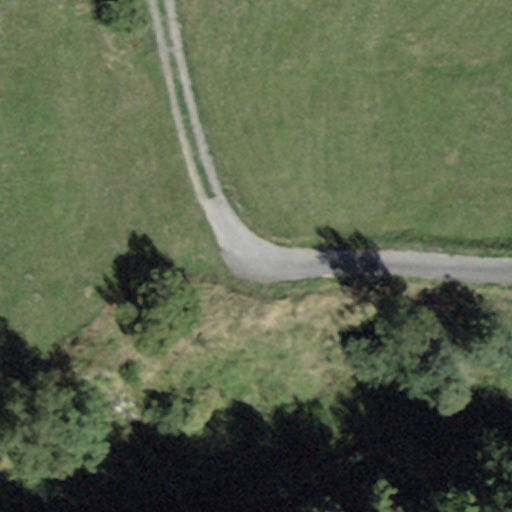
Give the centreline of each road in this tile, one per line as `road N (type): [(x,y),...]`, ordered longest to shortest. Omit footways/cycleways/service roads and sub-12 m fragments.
road 1 (unclassified): [(511,269),(264,260),(244,251),(213,198)]
road 2 (track): [(213,198),(181,109),(159,0)]
